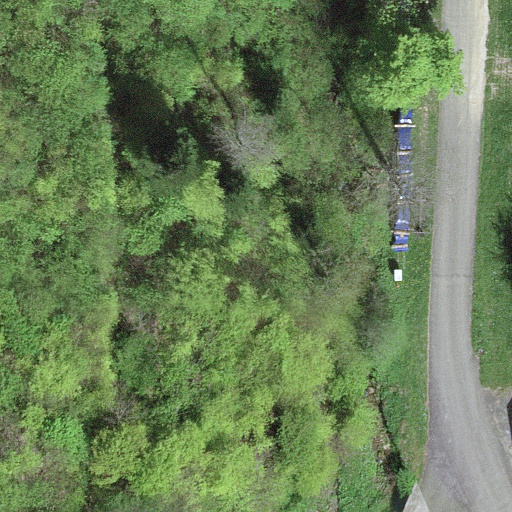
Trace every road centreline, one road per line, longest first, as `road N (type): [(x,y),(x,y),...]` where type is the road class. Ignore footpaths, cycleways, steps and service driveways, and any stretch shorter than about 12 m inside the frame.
road 1 (residential): [(498,511),(466,453),(447,335),(460,0)]
road 2 (track): [(101,0),(124,189),(98,432)]
